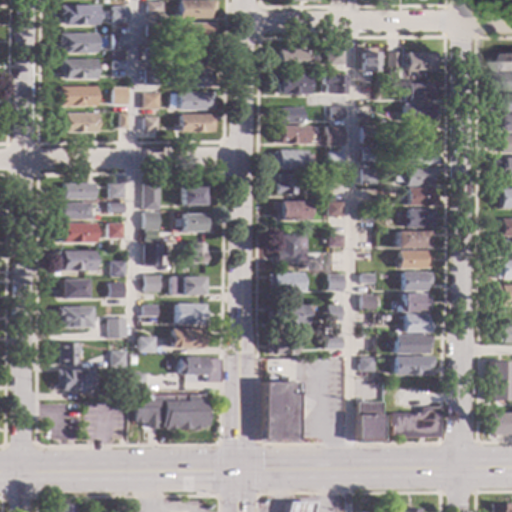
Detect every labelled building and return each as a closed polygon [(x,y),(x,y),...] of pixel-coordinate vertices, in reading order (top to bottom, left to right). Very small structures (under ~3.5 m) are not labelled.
[(211,10),(207,10),(207,19),(174,19),(174,2),(211,2),(211,10)] [(159,15),(142,15),(142,3),(159,3),(159,15)] [(94,26),(60,25),(60,17),(55,17),(55,7),(94,8),(94,26)] [(124,24),(108,24),(108,22),(108,7),(124,7),(124,24)] [(211,33),(206,33),(206,41),(174,41),(174,23),(211,23),(211,33)] [(158,38),(142,38),(142,25),(158,26),(158,38)] [(93,54),(60,53),(60,46),(55,46),(55,35),(93,35),(93,54)] [(124,51),(108,51),(108,35),(124,35),(124,51)] [(211,58),(206,57),(206,65),(174,65),(174,47),(211,47),(211,58)] [(156,61),(141,61),(141,48),(155,49),(156,49),(156,61)] [(290,50),(304,50),(304,70),(278,70),(278,50),(285,50),(285,48),(290,48),(290,50)] [(366,53),(375,54),(374,73),(359,72),(359,49),(366,49),(366,53)] [(341,66),(325,65),(325,50),(341,51),(341,66)] [(511,70),(493,70),(493,63),(494,63),(495,52),(511,52),(511,70)] [(396,69),(385,69),(385,53),(396,53),(396,69)] [(433,73),(402,73),(402,54),(433,54),(433,73)] [(123,71),(108,71),(108,61),(124,61),(123,71)] [(92,80),(60,80),(60,71),(55,71),(55,62),(92,62),(92,80)] [(205,71),(210,71),(210,86),(205,86),(205,88),(173,88),(174,69),(205,69),(205,71)] [(155,86),(141,86),(141,70),(155,70),(155,86)] [(511,90),(494,90),(494,82),(489,82),(489,73),(511,73),(511,90)] [(344,95),(323,95),(323,86),(319,86),(320,75),(344,75),(344,95)] [(306,96),(276,95),(276,85),(272,85),(272,76),(307,76),(306,96)] [(432,91),(428,91),(427,103),(399,102),(399,94),(396,94),(396,85),(399,85),(399,84),(433,85),(432,91)] [(92,106),(55,106),(55,88),(92,88),(92,106)] [(123,88),(123,98),(108,98),(108,88),(123,88)] [(204,94),(210,94),(210,109),(205,109),(205,111),(173,111),(173,93),(204,93),(204,94)] [(511,111),(495,111),(495,110),(493,110),(493,104),(489,104),(489,93),(511,93),(511,111)] [(155,109),(140,109),(140,94),(156,94),(155,109)] [(432,123),(398,123),(398,104),(432,104),(432,123)] [(298,108),(298,125),(277,125),(277,108),(298,108)] [(342,118),(328,118),(328,108),(342,108),(342,118)] [(92,134),(61,133),(61,132),(59,132),(59,125),(55,125),(55,114),(93,115),(92,134)] [(124,129),(114,129),(115,115),(124,115),(124,129)] [(210,134),(175,133),(175,115),(210,115),(210,134)] [(511,132),(494,132),(494,115),(511,115),(511,132)] [(154,132),(139,132),(140,118),(141,118),(154,118),(154,132)] [(340,143),(325,143),(325,127),(340,127),(340,143)] [(373,142),(358,142),(358,127),(372,127),(373,127),(373,142)] [(428,134),(433,134),(432,144),(398,143),(398,127),(428,127),(428,134)] [(305,145),(275,145),(275,136),(271,136),(271,129),(306,129),(305,145)] [(511,153),(494,153),(494,152),(493,152),(493,145),(489,145),(489,136),(511,136),(511,153)] [(428,155),(433,155),(433,165),(400,164),(400,147),(428,147),(428,155)] [(372,162),(357,162),(358,148),(372,148),(372,162)] [(304,171),(275,170),(275,167),(270,167),(270,153),(275,153),(275,151),(305,151),(304,171)] [(340,166),(325,166),(325,153),(340,153),(340,166)] [(511,177),(494,177),(494,176),(493,176),(493,168),(488,168),(489,158),(511,158),(511,177)] [(432,177),(428,177),(427,187),(401,187),(401,182),(398,182),(398,176),(402,176),(402,168),(432,168),(432,177)] [(372,184),(357,184),(358,169),(369,170),(372,170),(372,184)] [(294,195),(272,195),(272,183),(276,183),(276,174),(277,174),(294,174),(294,195)] [(340,184),(325,184),(325,175),(340,175),(340,184)] [(91,201),(59,200),(60,184),(91,185),(91,201)] [(155,210),(138,210),(138,184),(156,184),(155,210)] [(121,199),(104,199),(105,186),(121,186),(121,199)] [(200,206),(178,205),(178,188),(200,188),(200,206)] [(428,191),(428,199),(432,199),(432,206),(401,206),(401,189),(428,190),(428,191)] [(511,209),(494,209),(495,189),(511,189),(511,209)] [(306,221),(275,221),(275,211),(270,211),(270,202),(306,203),(306,221)] [(120,214),(105,214),(105,203),(120,204),(120,214)] [(339,217),(323,217),(323,203),(324,203),(340,203),(339,217)] [(87,220),(58,220),(58,204),(87,205),(87,220)] [(428,229),(401,228),(401,225),(398,225),(398,219),(401,219),(401,209),(428,210),(428,229)] [(372,211),(372,222),(357,222),(356,211),(372,211)] [(154,231),(138,231),(139,213),(154,213),(154,231)] [(200,233),(177,233),(177,215),(200,215),(200,233)] [(511,236),(490,236),(490,227),(494,227),(494,219),(511,219),(511,236)] [(91,244),(59,243),(59,242),(58,242),(58,235),(53,235),(54,224),(92,225),(91,244)] [(119,239),(103,239),(104,224),(119,225),(119,239)] [(422,249),(391,249),(391,231),(423,232),(422,249)] [(303,256),(305,256),(305,268),(294,268),(294,265),(272,264),(272,249),(276,249),(276,236),(303,236),(303,256)] [(339,248),(324,248),(324,236),(339,236),(339,248)] [(511,258),(490,258),(490,247),(494,247),(494,240),(511,240),(511,258)] [(198,245),(201,245),(201,265),(185,265),(185,263),(176,263),(176,252),(183,252),(183,247),(189,247),(189,243),(198,243),(198,245)] [(155,268),(137,268),(137,246),(155,246),(155,268)] [(91,271),(52,270),(53,253),(58,253),(58,252),(91,253),(91,271)] [(423,270),(392,270),(392,252),(424,252),(423,270)] [(511,261),(511,279),(490,279),(490,269),(493,269),(493,261),(511,261)] [(121,278),(107,278),(107,262),(121,263),(121,278)] [(425,285),(420,285),(420,291),(395,291),(395,273),(425,274),(425,285)] [(299,292),(264,292),(264,275),(299,275),(299,292)] [(369,285),(355,284),(355,275),(369,275),(369,285)] [(155,293),(140,293),(140,276),(155,277),(155,293)] [(339,292),(322,292),(322,276),(339,276),(339,292)] [(199,297),(165,296),(165,277),(199,278),(199,297)] [(82,300),(56,299),(56,280),(79,280),(83,280),(82,300)] [(120,284),(119,300),(104,300),(104,283),(120,284)] [(511,305),(495,305),(493,304),(493,297),(489,296),(490,287),(511,287),(511,305)] [(371,310),(355,310),(355,295),(371,296),(371,310)] [(419,297),(424,297),(424,311),(419,311),(419,314),(391,314),(392,306),(396,306),(396,295),(419,295),(419,297)] [(201,313),(204,313),(204,325),(200,325),(200,326),(170,325),(170,305),(201,306),(201,313)] [(303,324),(298,324),(298,328),(290,328),(290,326),(264,326),(264,306),(303,307),(303,324)] [(337,322),(322,322),(322,306),(337,307),(337,322)] [(88,330),(56,329),(56,318),(53,318),(54,307),(88,308),(88,330)] [(153,318),(138,317),(138,307),(154,307),(153,318)] [(420,324),(425,324),(424,334),(396,333),(396,315),(420,315),(420,324)] [(121,339),(102,339),(103,320),(122,320),(121,339)] [(511,343),(496,344),(496,342),(491,342),(491,329),(496,329),(496,327),(511,326),(511,343)] [(204,336),(199,336),(199,350),(166,349),(166,344),(162,344),(162,338),(166,338),(167,329),(204,330),(204,336)] [(424,344),(420,344),(419,355),(387,355),(387,335),(424,336),(424,344)] [(370,353),(354,352),(354,336),(370,337),(370,353)] [(150,354),(133,353),(133,338),(150,339),(150,354)] [(336,350),(320,350),(320,338),(336,338),(336,350)] [(293,356),(270,355),(265,355),(265,339),(293,340),(293,356)] [(71,346),(75,346),(75,351),(72,351),(71,365),(53,364),(53,344),(71,344),(71,346)] [(121,368),(106,368),(106,352),(121,352),(121,368)] [(426,368),(420,368),(420,376),(387,376),(387,356),(426,357),(426,368)] [(203,360),(215,360),(215,383),(202,383),(202,375),(172,375),(172,358),(201,359),(203,360)] [(369,373),(354,372),(354,358),(369,358),(369,373)] [(505,402),(482,402),(482,362),(505,362),(505,402)] [(88,391),(55,390),(55,379),(51,379),(51,371),(88,372),(88,391)] [(287,383),(293,383),(293,441),(258,441),(258,383),(264,383),(264,372),(287,373),(287,383)] [(140,374),(140,389),(123,389),(124,374),(140,374)] [(201,408),(204,408),(203,428),(200,428),(200,431),(196,430),(196,433),(160,432),(160,428),(156,428),(156,424),(151,424),(151,431),(141,430),(141,425),(128,424),(129,395),(201,396),(201,408)] [(376,441),(351,441),(351,403),(376,403),(376,441)] [(435,439),(396,439),(396,436),(386,436),(385,427),(384,427),(383,414),(415,414),(415,408),(434,408),(435,439)] [(511,435),(482,435),(482,414),(511,414),(511,435)] [(305,511),(306,503),(280,502),(279,511),(305,511)]
